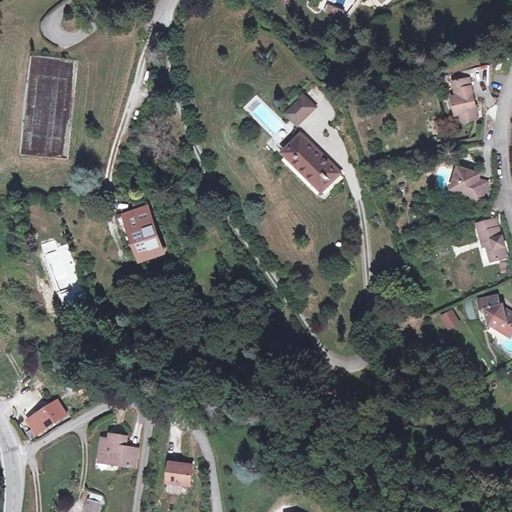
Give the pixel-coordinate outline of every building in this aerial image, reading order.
[(329,0),(328,3),(344,10),(348,0),(329,0)] [(332,8),(329,15),(347,21),(349,14),(332,8)] [(482,121),(478,80),(459,81),(461,97),(457,97),(460,116),(463,117),(464,124),(482,121)] [(169,89),(154,87),(148,125),(162,126),(169,89)] [(292,114),(301,126),(321,111),(312,98),(292,114)] [(304,136),(284,154),(320,193),(340,174),(304,136)] [(462,169),(456,190),(476,197),(475,203),(484,205),(491,184),(482,181),(483,176),(462,169)] [(148,207),(139,210),(144,224),(129,229),(136,250),(140,262),(165,252),(148,207)] [(129,252),(136,250),(129,229),(144,224),(139,210),(117,218),(129,252)] [(489,247),(494,264),(509,260),(506,248),(509,247),(506,237),(504,237),(501,229),(493,230),(491,222),(479,225),(485,248),(489,247)] [(511,315),(507,313),(506,309),(504,309),(501,299),(482,303),(483,312),(489,314),(494,328),(499,328),(500,333),(511,340),(511,338),(511,315)] [(440,315),(448,330),(461,323),(453,308),(440,315)] [(69,377),(73,385),(80,382),(75,374),(69,377)] [(29,426),(33,432),(49,422),(69,412),(60,395),(53,398),(55,401),(33,415),(36,421),(29,426)] [(119,445),(120,435),(111,434),(110,439),(102,437),(100,450),(108,452),(106,462),(135,467),(137,448),(127,447),(119,445)] [(128,436),(120,435),(119,445),(127,447),(128,436)] [(108,452),(100,450),(98,461),(106,462),(108,452)] [(193,467),(170,464),(167,484),(190,487),(193,467)] [(85,511),(98,511),(101,504),(90,501),(85,511)]
